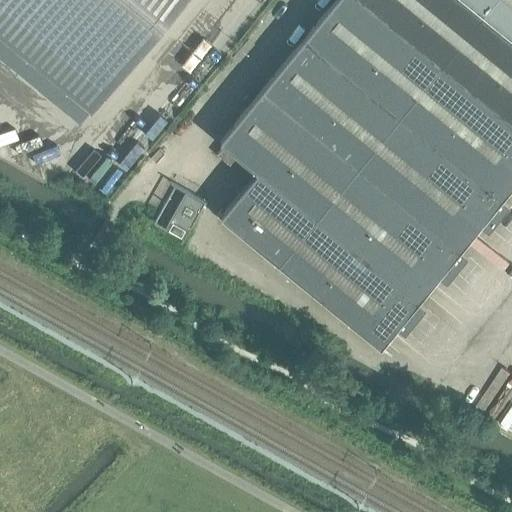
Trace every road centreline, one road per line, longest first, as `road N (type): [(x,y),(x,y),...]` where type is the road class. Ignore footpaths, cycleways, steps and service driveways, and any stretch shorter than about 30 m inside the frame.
road 1 (unknown): [(0,64),(93,133),(109,127),(208,0)]
road 2 (unclassified): [(125,199),(295,0)]
